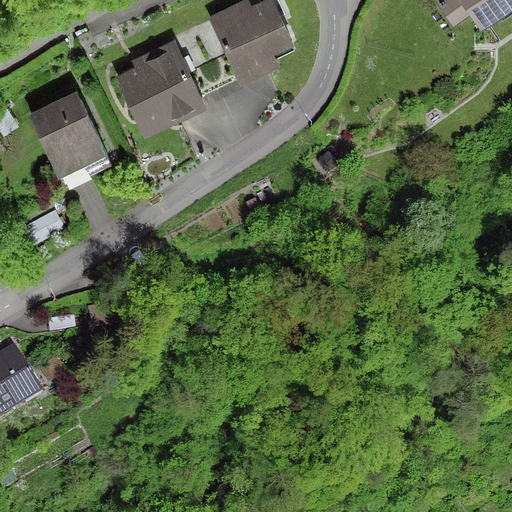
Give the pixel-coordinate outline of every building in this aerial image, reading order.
[(289,39),(269,0),(265,0),(242,11),(239,4),(188,29),(214,83),(235,73),(238,77),(263,65),(257,54),(289,39)] [(511,0),(436,0),(445,12),(461,1),(476,23),(508,0),(509,0),(511,3),(511,0)] [(195,92),(214,83),(188,29),(169,38),(172,43),(142,57),(145,64),(118,77),(138,118),(169,103),(174,114),(200,102),(195,92)] [(29,113),(59,177),(105,155),(75,91),(29,113)] [(18,230),(28,250),(66,230),(56,210),(18,230)] [(88,312),(91,327),(121,321),(117,303),(88,309),(88,312)] [(0,413),(36,392),(11,350),(0,356),(0,413)] [(50,383),(69,372),(59,356),(40,368),(50,383)]
